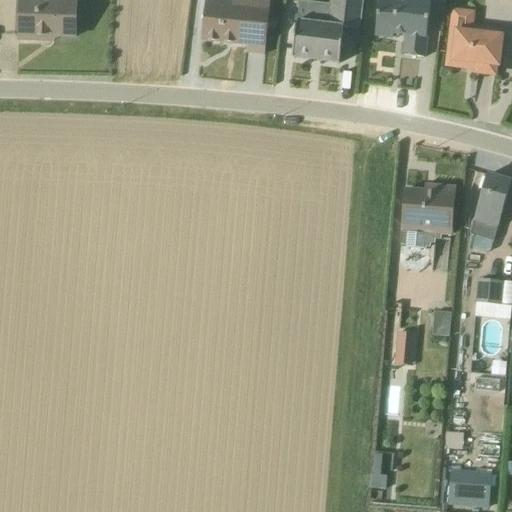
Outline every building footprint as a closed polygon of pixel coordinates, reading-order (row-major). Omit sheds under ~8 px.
[(18,0),(17,42),(52,44),(53,39),(74,40),(75,0),(18,0)] [(204,3),(200,44),(246,48),(245,56),(263,57),(268,0),(232,0),(232,5),(204,3)] [(350,1),(350,0),(328,0),(325,27),(296,24),(291,61),(337,67),(342,31),(359,32),(362,3),(350,1)] [(410,0),(377,0),(373,38),(391,40),(392,36),(405,38),(403,58),(422,60),(429,4),(411,2),(410,0)] [(474,14),(453,12),(446,67),(465,70),(466,64),(476,65),(475,75),(492,77),(494,68),(496,68),(500,31),(473,28),(474,14)] [(468,251),(485,255),(488,254),(491,245),(492,244),(509,185),(486,178),(468,237),(472,238),(468,251)] [(399,248),(403,248),(403,251),(423,252),(424,250),(428,250),(428,247),(433,247),(433,243),(439,243),(440,239),(449,239),(453,191),(424,189),(423,195),(404,193),(399,248)] [(476,282),(472,320),(508,323),(511,286),(476,282)] [(449,316),(432,315),(430,338),(447,339),(449,316)] [(393,367),(410,369),(413,337),(396,335),(393,367)] [(462,437),(444,435),(442,451),(460,453),(462,437)] [(379,457),(373,456),(372,478),(369,478),(368,491),(384,492),(385,479),(378,478),(379,457)] [(449,473),(446,509),(487,511),(489,496),(493,496),(494,486),(489,485),(490,483),(493,483),(493,479),(490,478),(490,476),(449,473)]
